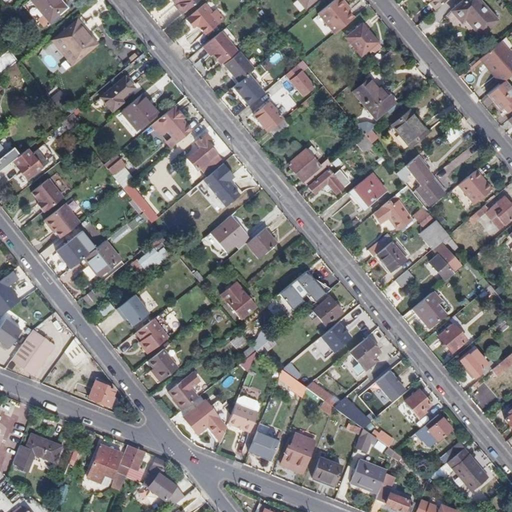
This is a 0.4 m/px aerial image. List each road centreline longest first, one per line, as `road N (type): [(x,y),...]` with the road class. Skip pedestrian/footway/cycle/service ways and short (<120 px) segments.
road 1 (residential): [(121,0),(511,467)]
road 2 (residential): [(185,453),(0,224)]
road 3 (residential): [(511,156),(380,0)]
road 4 (residential): [(185,453),(0,380)]
road 5 (residential): [(331,511),(185,453)]
